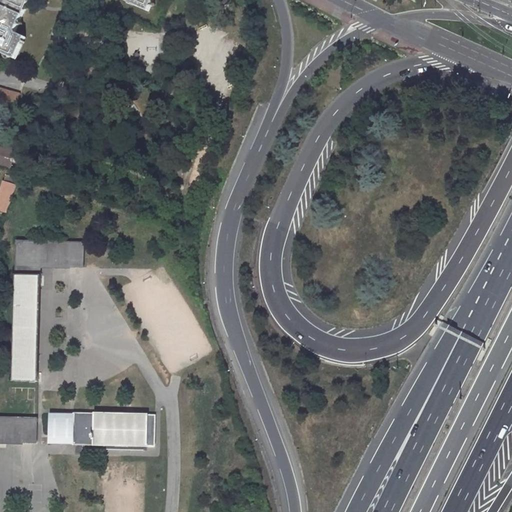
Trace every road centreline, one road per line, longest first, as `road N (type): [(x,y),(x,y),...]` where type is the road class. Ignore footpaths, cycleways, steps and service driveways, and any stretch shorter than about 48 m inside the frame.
road 1 (trunk): [(511,162),(430,305),(402,335),(377,346),(313,340),(274,295),(278,219),(336,109),(388,73),(485,61)]
road 2 (trunk): [(280,98),(237,201),(224,274),(229,313),(284,458),(294,511)]
road 3 (trunk): [(505,263),(426,378),(355,511)]
road 4 (trunk): [(505,263),(384,511)]
road 5 (trunk): [(418,511),(511,326)]
road 6 (primary): [(383,20),(339,39),(280,98)]
road 7 (primary): [(511,26),(459,14),(383,20)]
road 8 (trunk): [(453,511),(511,397)]
